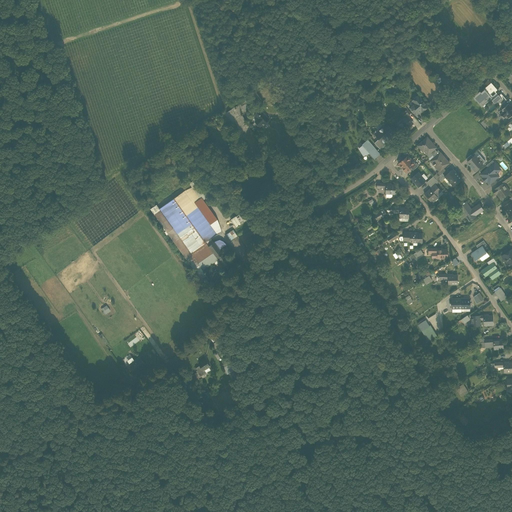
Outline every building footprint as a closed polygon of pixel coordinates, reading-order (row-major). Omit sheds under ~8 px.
[(449,70),(448,70),(446,72),(442,75),(442,76),(444,78),(443,79),(442,80),(442,81),(444,83),(445,83),(446,83),(448,85),(456,78),(449,70)] [(439,84),(442,81),(442,80),(443,79),(444,78),(442,76),(442,75),(446,72),(436,80),(439,84)] [(466,78),(460,72),(457,75),(459,77),(463,81),(466,78)] [(454,81),(454,82),(458,86),(463,81),(459,77),(454,81)] [(476,100),(482,106),(491,98),(496,104),(497,103),(500,101),(497,97),(498,96),(494,91),(496,89),(491,83),(484,90),(484,91),(481,93),(480,92),(473,97),(476,100)] [(239,101),(241,104),(245,111),(261,100),(255,90),(239,101)] [(497,103),(500,106),(504,102),(507,100),(501,93),(498,96),(497,97),(500,101),(497,103)] [(412,110),(416,115),(421,111),(422,111),(428,106),(418,96),(412,101),(415,104),(413,106),(412,106),(410,108),(412,110)] [(507,105),(504,102),(500,106),(498,108),(500,111),(507,105)] [(241,104),(237,106),(241,114),(245,111),(241,104)] [(506,115),(509,118),(511,115),(511,105),(510,107),(508,104),(507,105),(500,111),(499,112),(504,117),(506,115)] [(263,150),(241,114),(237,106),(222,115),(249,159),(263,150)] [(255,121),(260,126),(263,124),(264,125),(265,124),(269,119),(266,115),(259,109),(255,114),(259,118),(255,121)] [(402,122),(407,128),(414,122),(409,116),(402,122)] [(213,136),(219,145),(231,138),(218,117),(207,124),(214,135),(213,136)] [(379,139),(384,144),(387,141),(386,140),(391,136),(392,137),(395,134),(393,131),(394,130),(391,127),(390,128),(386,124),(383,127),(384,128),(379,132),(380,133),(377,136),(379,139)] [(425,149),(429,154),(434,149),(436,147),(431,142),(429,141),(430,140),(427,137),(418,145),(421,150),(422,149),(425,149)] [(231,138),(219,145),(221,149),(233,142),(231,138)] [(375,143),(380,150),(385,145),(384,144),(379,139),(375,143)] [(369,152),(375,159),(380,154),(368,140),(362,144),(363,145),(359,149),(363,155),(369,152)] [(221,149),(230,163),(242,156),(233,142),(221,149)] [(263,150),(249,159),(251,163),(265,155),(263,150)] [(449,163),(440,152),(435,157),(430,161),(434,165),(439,171),(440,171),(444,168),(449,163)] [(479,154),(476,157),(482,164),(485,161),(479,154)] [(398,163),(406,172),(411,168),(416,164),(408,155),(403,159),(398,163)] [(467,162),(475,171),(483,165),(482,164),(476,157),(475,155),(473,157),(468,161),(467,162)] [(481,174),(489,184),(490,184),(495,179),(499,176),(494,171),(499,167),(495,163),(488,168),(481,174)] [(453,185),(453,186),(458,181),(458,182),(461,179),(453,169),(445,176),(446,177),(449,181),(451,183),(449,185),(451,187),(453,185)] [(411,178),(419,187),(426,180),(419,172),(411,178)] [(444,179),(446,177),(445,176),(442,173),(440,175),(436,179),(439,182),(440,183),(444,179)] [(503,183),(504,183),(511,177),(511,175),(511,174),(501,180),(503,183)] [(427,181),(429,184),(434,180),(436,179),(433,176),(427,181)] [(393,193),(395,193),(396,185),(390,184),(390,183),(378,183),(378,188),(381,189),(381,187),(387,187),(386,193),(393,193)] [(497,192),(502,199),(510,193),(507,189),(504,183),(503,183),(495,188),(495,189),(493,191),(495,194),(497,192)] [(425,194),(432,202),(438,197),(436,194),(437,193),(438,194),(441,191),(436,184),(432,187),(425,194)] [(468,189),(464,185),(460,188),(464,193),(468,189)] [(159,209),(190,253),(205,242),(217,234),(194,202),(200,198),(194,190),(189,194),(185,190),(159,209)] [(223,229),(200,198),(194,202),(217,234),(223,229)] [(466,216),(469,221),(476,216),(475,215),(479,213),(475,207),(471,209),(466,202),(465,202),(465,201),(463,203),(459,206),(463,212),(466,216)] [(475,207),(479,213),(483,210),(479,204),(475,207)] [(190,253),(159,209),(156,205),(150,209),(194,270),(198,267),(200,271),(196,274),(201,280),(207,276),(202,271),(213,263),(218,269),(222,266),(213,253),(210,255),(205,248),(208,246),(205,242),(190,253)] [(400,212),(400,218),(409,218),(409,209),(403,209),(403,208),(391,207),(391,208),(391,213),(394,213),(394,212),(400,212)] [(243,211),(239,214),(239,215),(236,217),(235,216),(231,219),(237,228),(249,220),(243,211)] [(373,216),(376,221),(383,217),(380,212),(373,216)] [(340,218),(344,224),(352,219),(349,213),(340,218)] [(226,235),(230,241),(237,236),(233,230),(226,235)] [(413,242),(418,242),(422,242),(423,233),(417,233),(417,232),(404,232),(404,240),(411,240),(411,237),(413,237),(413,240),(413,242)] [(362,242),(356,233),(352,235),(358,245),(362,242)] [(220,240),(213,242),(219,250),(226,245),(224,242),(220,240)] [(476,246),(478,249),(482,246),(483,248),(487,245),(483,240),(476,246)] [(213,253),(222,266),(229,261),(223,253),(222,254),(219,250),(213,242),(208,246),(205,248),(210,255),(213,253)] [(392,247),(400,259),(406,255),(398,243),(392,247)] [(482,260),(489,256),(483,248),(482,246),(478,249),(472,253),(476,259),(480,256),(482,260)] [(439,251),(439,257),(448,257),(447,249),(442,249),(442,247),(429,248),(429,254),(433,254),(433,252),(439,251)] [(511,248),(503,255),(505,258),(504,259),(508,263),(507,263),(507,265),(508,266),(509,266),(511,265),(511,264),(511,262),(511,248)] [(374,252),(381,263),(385,260),(379,249),(374,252)] [(415,253),(418,258),(423,254),(420,249),(415,253)] [(490,273),(494,278),(500,273),(495,266),(493,263),(490,265),(489,265),(482,271),(485,276),(488,274),(490,273)] [(449,283),(458,283),(458,275),(452,275),(452,274),(440,274),(440,280),(444,280),(444,277),(449,277),(449,283)] [(424,279),(427,283),(433,278),(430,275),(424,279)] [(219,284),(230,290),(234,282),(225,277),(219,284)] [(495,292),(501,301),(507,297),(501,288),(495,292)] [(484,299),(480,293),(474,297),(479,303),(484,299)] [(406,297),(411,304),(415,301),(410,294),(406,297)] [(462,308),(471,308),(471,299),(465,299),(465,298),(453,298),(453,306),(460,306),(460,302),(462,302),(462,308)] [(102,308),(106,314),(111,310),(107,305),(102,308)] [(480,326),(480,320),(480,315),(472,315),(472,326),(480,326)] [(488,315),(480,315),(480,320),(485,320),(485,325),(494,325),(494,317),(488,317),(488,315)] [(425,335),(429,341),(437,336),(431,325),(429,326),(426,321),(420,324),(426,334),(425,335)] [(484,340),(485,342),(485,344),(485,347),(494,346),(494,349),(495,349),(503,348),(503,349),(503,339),(497,340),(497,339),(485,340),(484,340)] [(126,365),(133,373),(146,363),(139,356),(126,365)] [(203,370),(210,366),(207,361),(205,362),(204,360),(202,361),(200,363),(199,364),(200,365),(203,370)] [(504,366),(505,372),(511,371),(511,363),(507,364),(507,362),(495,363),(495,368),(499,368),(499,367),(504,366)] [(203,370),(200,365),(195,368),(200,376),(205,373),(203,370)] [(454,377),(456,379),(460,377),(455,369),(451,372),(452,373),(450,375),(452,379),(454,377)] [(460,386),(466,393),(470,391),(464,383),(460,386)] [(461,416),(467,425),(469,423),(463,414),(461,416)]
